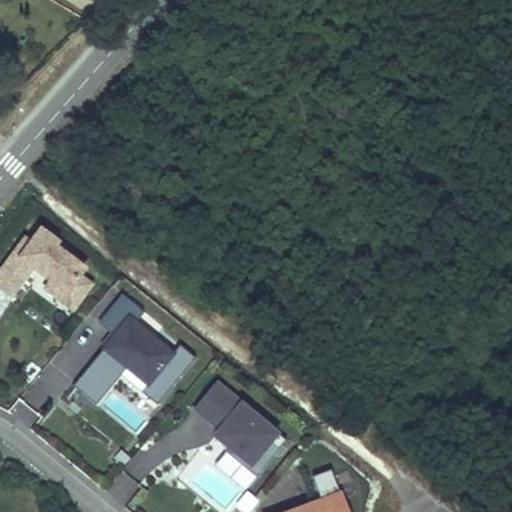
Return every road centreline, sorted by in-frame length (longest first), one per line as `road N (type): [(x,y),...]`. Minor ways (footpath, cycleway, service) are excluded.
road 1 (tertiary): [(0,178),(156,0)]
road 2 (residential): [(104,511),(0,428)]
